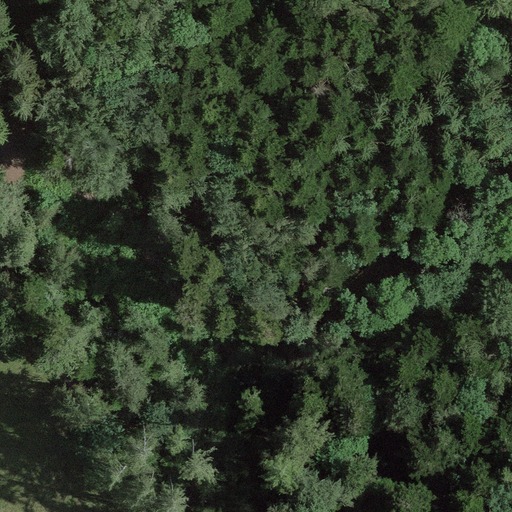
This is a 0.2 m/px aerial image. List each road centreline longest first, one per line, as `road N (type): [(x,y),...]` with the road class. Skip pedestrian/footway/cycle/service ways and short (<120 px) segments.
road 1 (track): [(132,511),(42,443),(16,290)]
road 2 (track): [(16,290),(0,72)]
